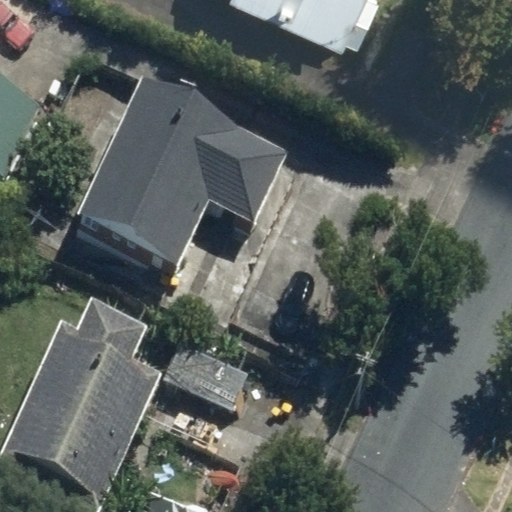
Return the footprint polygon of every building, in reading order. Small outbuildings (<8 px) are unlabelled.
[(379,0),(261,0),(357,46),(379,0)] [(0,85),(0,184),(7,188),(50,114),(0,85)] [(208,123),(151,97),(86,239),(186,284),(216,219),(260,239),(295,165),(208,123)] [(83,352),(68,345),(6,481),(75,511),(111,511),(168,390),(140,378),(154,347),(97,321),(83,352)] [(178,350),(161,386),(171,391),(237,422),(254,386),(178,350)]
